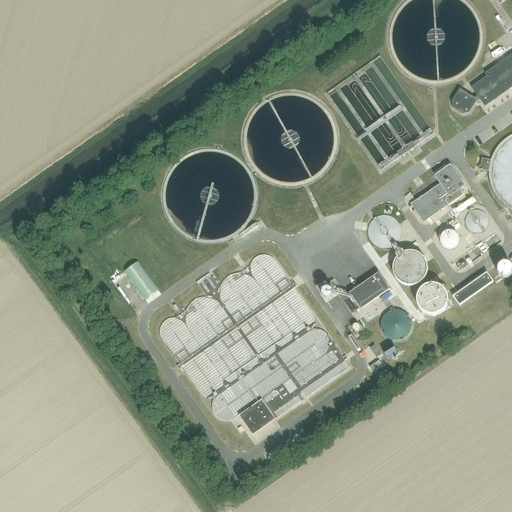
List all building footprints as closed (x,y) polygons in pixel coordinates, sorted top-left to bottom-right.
[(459,89),(451,103),(453,109),(463,116),(469,114),(475,104),(480,101),(484,108),(511,88),(511,54),(484,74),(486,77),(471,88),(477,97),(474,99),(459,89)] [(495,117),(483,125),(491,138),(504,130),(495,117)] [(490,182),(493,191),(498,199),(504,205),(511,210),(511,137),(507,140),(500,146),(494,154),(491,163),(489,172),(490,182)] [(460,191),(465,187),(450,166),(434,177),(439,185),(415,202),(410,194),(405,197),(423,224),(463,196),(460,191)] [(471,233),(475,234),(480,234),(484,232),(487,228),(488,224),(488,220),(486,216),(483,212),(479,211),(474,211),(470,213),(467,216),(465,220),(465,225),(467,229),(471,233)] [(379,249),(384,250),(390,249),(395,246),(399,241),(401,235),(401,229),(398,224),(394,219),(389,217),(383,216),(378,218),(373,221),(370,225),(368,231),(368,236),(370,242),(374,246),(379,249)] [(453,252),(456,250),(458,247),(459,243),(458,239),(456,236),(452,233),(447,233),(442,236),(440,240),(439,244),(441,248),(444,251),(448,253),(453,252)] [(396,280),(400,285),(406,287),(412,288),(418,286),(423,283),(426,278),(428,272),(427,266),(425,261),(421,257),(416,255),(411,254),(405,254),(400,257),(396,262),(393,268),(393,274),(396,280)] [(232,421),(239,416),(261,400),(275,420),(350,369),(327,336),(323,332),(318,330),(312,331),(314,325),(315,318),(274,260),(270,257),(266,256),(261,256),(256,258),(253,260),(250,264),(249,268),(249,272),(250,276),(244,274),(238,274),(232,275),(226,279),(222,284),(219,290),(219,296),(219,300),(217,301),(212,298),(205,297),(199,298),(193,301),(189,305),(186,309),(185,314),(184,320),(182,321),(178,319),(173,318),(167,319),(163,322),(160,325),(158,330),(158,334),(159,339),(199,395),(203,397),(208,400),(213,399),(211,404),(211,410),(213,415),(216,419),(220,421),(224,422),(228,422),(232,421)] [(372,259),(376,267),(382,263),(379,256),(372,259)] [(510,277),(511,274),(511,267),(511,266),(509,264),(504,263),(500,265),(498,268),(497,272),(499,276),(502,278),(506,279),(510,277)] [(301,272),(309,272),(309,266),(288,266),(288,279),(301,280),(301,272)] [(486,273),(457,295),(465,304),(493,282),(486,273)] [(378,274),(349,294),(360,311),(389,290),(378,274)] [(430,317),(435,317),(440,315),(444,311),(447,306),(448,301),(446,295),(443,291),(439,288),(434,286),(429,286),(424,288),(420,292),(417,296),(416,302),(417,307),(420,312),(424,316),(430,317)] [(322,305),(324,306),(327,306),(330,305),(332,303),(332,300),(331,296),(328,294),(324,294),(321,297),(320,300),(320,302),(322,305)] [(405,303),(411,313),(416,310),(410,300),(405,303)] [(409,320),(408,319),(408,318),(407,317),(406,316),(405,315),(404,314),(403,313),(402,312),(400,312),(399,311),(398,311),(396,311),(395,311),(394,311),(392,311),(390,312),(389,313),(388,313),(387,314),(385,315),(384,316),(383,318),(382,319),(382,320),(381,321),(381,322),(381,323),(380,325),(380,326),(380,327),(380,328),(381,330),(381,331),(382,333),(382,334),(383,335),(385,337),(386,338),(387,339),(389,340),(390,340),(391,340),(393,341),(395,341),(397,341),(398,341),(400,340),(401,340),(403,339),(405,338),(406,337),(407,335),(408,334),(409,333),(409,331),(410,330),(410,329),(410,328),(410,326),(410,325),(410,323),(410,321),(409,320)] [(433,348),(442,339),(437,333),(428,343),(433,348)] [(275,420),(261,400),(239,416),(253,436),(275,420)]
